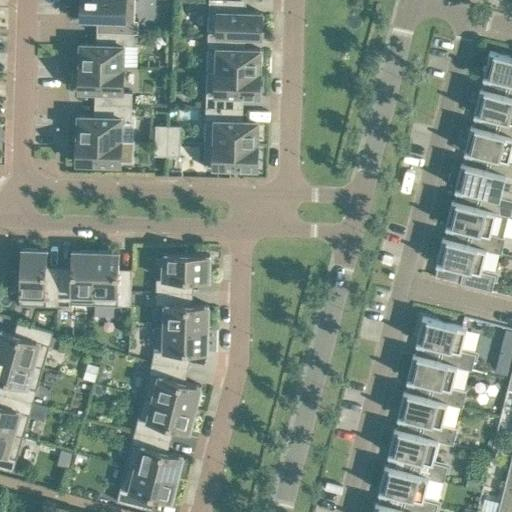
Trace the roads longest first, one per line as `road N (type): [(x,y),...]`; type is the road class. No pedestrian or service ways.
road 1 (residential): [(241,225),(236,373),(201,511)]
road 2 (residential): [(281,511),(352,230)]
road 3 (residential): [(402,286),(468,25)]
road 4 (residential): [(287,192),(18,186)]
road 5 (residential): [(0,215),(241,225)]
road 6 (residential): [(345,511),(402,286)]
road 7 (residential): [(361,196),(413,8)]
road 8 (residential): [(295,0),(287,192)]
road 9 (residential): [(18,186),(25,0)]
